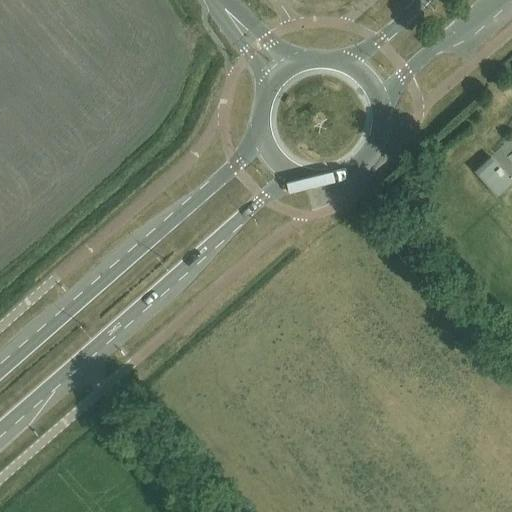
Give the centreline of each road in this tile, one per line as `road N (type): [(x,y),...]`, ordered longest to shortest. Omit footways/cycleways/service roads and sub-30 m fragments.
road 1 (primary): [(0,429),(289,175)]
road 2 (primary): [(263,144),(0,373)]
road 3 (primary): [(289,175),(326,185),(363,172),(385,140),(385,101)]
road 4 (primary): [(385,101),(498,0)]
